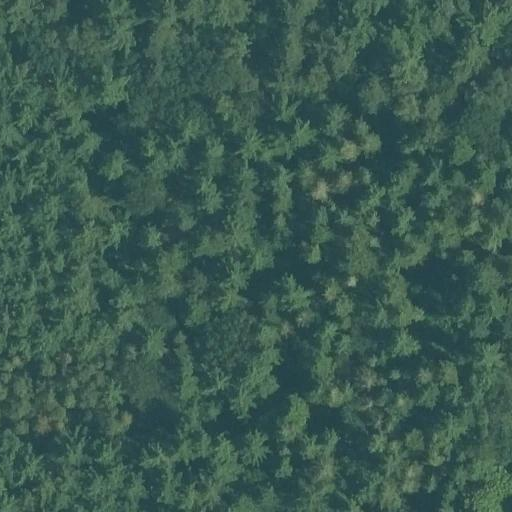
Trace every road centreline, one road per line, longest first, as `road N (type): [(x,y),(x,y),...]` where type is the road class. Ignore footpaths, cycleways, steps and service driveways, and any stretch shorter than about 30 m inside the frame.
road 1 (track): [(0,87),(511,173)]
road 2 (track): [(511,366),(488,511)]
